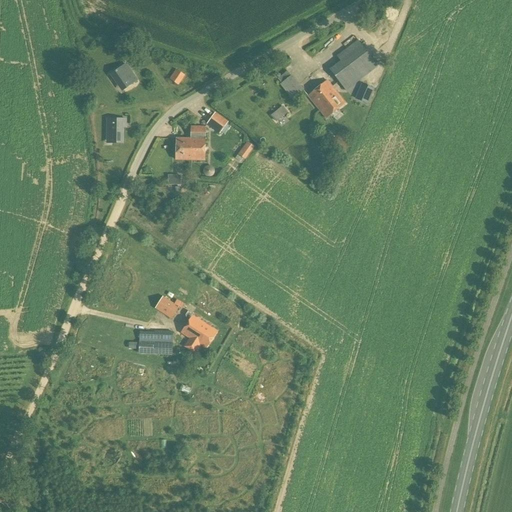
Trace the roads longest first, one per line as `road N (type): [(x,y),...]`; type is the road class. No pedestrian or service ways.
road 1 (unclassified): [(11,458),(138,153),(179,103),(378,0)]
road 2 (primary): [(458,511),(511,315)]
